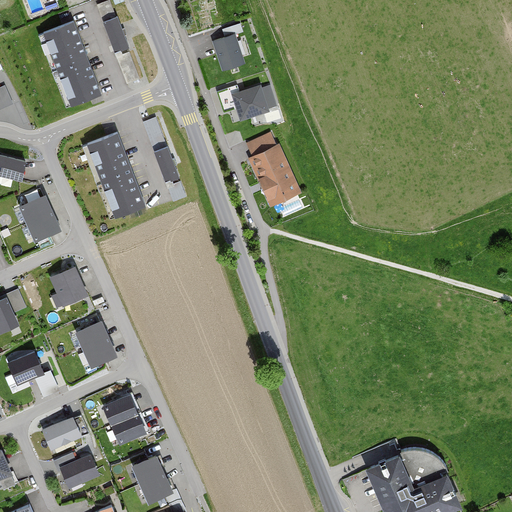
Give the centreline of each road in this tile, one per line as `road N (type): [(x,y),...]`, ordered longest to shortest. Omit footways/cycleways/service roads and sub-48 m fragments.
road 1 (residential): [(275,348),(281,329),(260,231),(170,0)]
road 2 (tertiary): [(275,348),(177,85)]
road 3 (track): [(511,298),(260,231)]
road 4 (tertiary): [(335,511),(275,348)]
road 5 (residential): [(43,137),(177,85)]
road 6 (residential): [(140,364),(198,491)]
road 7 (residential): [(140,364),(15,422)]
road 8 (residential): [(86,238),(140,364)]
